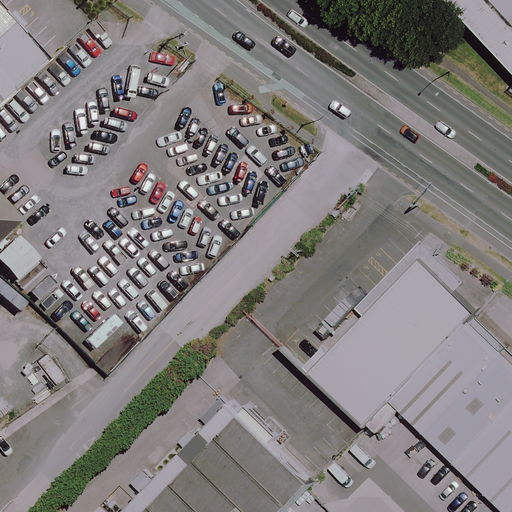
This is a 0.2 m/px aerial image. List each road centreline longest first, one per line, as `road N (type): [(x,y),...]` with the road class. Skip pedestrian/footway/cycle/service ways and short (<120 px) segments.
road 1 (secondary): [(511,222),(224,15)]
road 2 (secondary): [(289,0),(511,160)]
